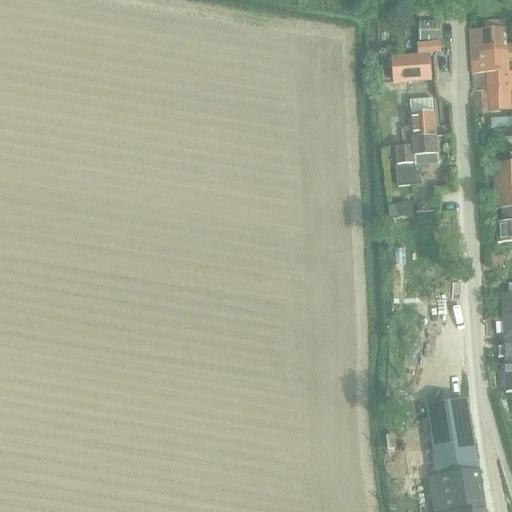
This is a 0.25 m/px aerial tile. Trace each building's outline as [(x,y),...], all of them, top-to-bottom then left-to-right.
[(438,22),(418,23),(418,42),(438,41),(438,22)] [(469,32),(470,49),(506,47),(504,22),(484,23),(485,31),(469,32)] [(416,45),(417,56),(430,55),(440,55),(439,44),(416,45)] [(511,46),(506,47),(470,49),(472,76),(473,88),(486,87),(486,93),(474,93),(476,113),(510,111),(506,55),(511,54),(511,46)] [(430,55),(392,58),(393,78),(431,76),(430,55)] [(412,129),(404,130),(405,148),(414,148),(413,140),(435,138),(432,100),(410,102),(412,129)] [(436,138),(435,138),(413,140),(414,148),(405,148),(396,149),(397,166),(396,166),(399,188),(417,186),(415,166),(438,164),(436,138)] [(497,244),(511,243),(511,165),(493,166),(495,210),(502,209),(503,223),(496,223),(497,244)] [(394,207),(387,208),(388,219),(395,219),(412,217),(411,204),(394,205),(394,207)] [(503,252),(492,252),(493,269),(504,269),(503,252)] [(511,295),(501,296),(502,320),(511,319),(511,295)] [(511,319),(502,320),(503,342),(511,342),(511,319)] [(511,342),(503,342),(505,365),(511,365),(511,342)] [(484,511),(474,442),(472,442),(466,402),(426,409),(433,449),(404,452),(409,480),(429,477),(434,511),(484,511)]
